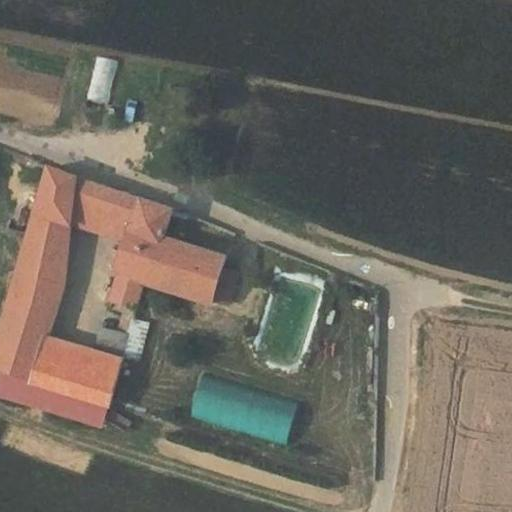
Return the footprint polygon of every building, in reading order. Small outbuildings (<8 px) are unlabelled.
[(98,57),(88,101),(111,106),(122,62),(98,57)] [(49,338),(65,285),(72,223),(129,240),(143,200),(52,166),(0,339),(0,368),(36,381),(112,404),(125,359),(97,351),(49,338)] [(129,240),(118,270),(122,271),(113,300),(126,304),(138,308),(146,280),(215,303),(215,300),(224,269),(227,257),(167,236),(175,210),(143,200),(129,240)] [(230,304),(239,273),(224,269),(215,300),(230,304)] [(118,331),(104,326),(97,351),(125,359),(138,308),(126,304),(118,331)] [(127,409),(130,401),(121,399),(119,406),(127,409)]
